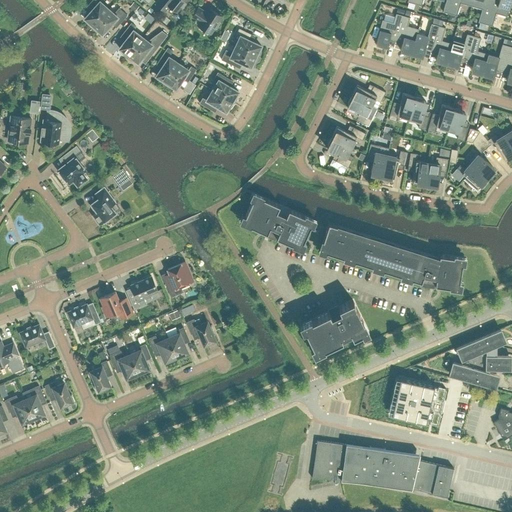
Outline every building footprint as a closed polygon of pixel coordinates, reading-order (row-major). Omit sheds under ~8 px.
[(87,22),(91,27),(108,8),(99,0),(91,0),(89,3),(93,7),(84,17),(88,21),(87,22)] [(157,0),(155,3),(165,10),(169,5),(178,12),(187,0),(157,0)] [(422,0),(414,0),(414,3),(414,5),(413,9),(417,10),(419,4),(421,5),(422,0)] [(445,0),(442,11),(449,13),(453,0),(445,0)] [(460,2),(471,5),(472,0),(453,0),(449,13),(456,15),(460,2)] [(478,21),(485,23),(491,0),(472,0),(471,5),(481,9),(478,21)] [(491,0),(485,23),(492,25),(495,13),(507,16),(510,0),(491,0)] [(113,13),(108,8),(91,27),(96,31),(97,29),(102,33),(111,23),(116,27),(127,14),(119,7),(113,13)] [(198,7),(192,16),(193,17),(194,15),(200,20),(197,24),(210,33),(214,27),(215,28),(220,22),(218,21),(221,15),(208,7),(206,12),(198,7)] [(389,39),(395,41),(403,15),(396,13),(393,22),(382,19),(375,42),(387,45),(389,39)] [(400,49),(411,52),(418,28),(407,25),(410,17),(403,15),(395,41),(401,43),(400,49)] [(418,28),(411,52),(422,55),(424,49),(430,51),(440,19),(434,18),(432,23),(431,23),(427,36),(417,33),(418,28)] [(435,59),(446,62),(453,39),(452,43),(441,40),(445,27),(441,26),(443,20),(440,19),(430,51),(437,53),(435,59)] [(122,52),(127,57),(142,37),(133,29),(136,26),(131,22),(123,32),(127,36),(119,47),(123,51),(122,52)] [(240,35),(235,46),(258,57),(260,51),(258,50),(261,45),(248,39),(250,33),(238,28),(236,33),(240,35)] [(147,41),(142,37),(127,57),(132,60),(133,58),(138,62),(146,51),(151,55),(167,34),(161,30),(147,41)] [(459,60),(466,62),(473,35),(466,33),(464,43),(453,39),(446,62),(458,66),(459,60)] [(470,69),(482,72),(487,53),(477,50),(480,37),(473,35),(466,62),(472,63),(470,69)] [(498,56),(487,53),(482,72),(493,76),(495,70),(501,72),(510,40),(503,38),(502,43),(498,56)] [(511,40),(510,40),(501,72),(507,74),(506,79),(511,81),(511,40)] [(254,62),(258,57),(235,46),(232,52),(225,49),(221,59),(235,66),(238,60),(250,66),(253,61),(254,62)] [(167,47),(159,60),(163,63),(156,75),(160,78),(160,79),(164,84),(178,62),(169,56),(172,50),(167,47)] [(188,69),(178,62),(164,84),(170,86),(171,85),(176,88),(183,76),(188,80),(196,69),(191,65),(188,69)] [(218,79),(212,89),(234,102),(236,96),(235,96),(238,91),(226,83),(229,78),(217,71),(214,77),(218,79)] [(357,84),(351,96),(370,105),(376,108),(385,91),(369,83),(366,89),(357,84)] [(230,107),(234,102),(212,89),(206,99),(202,97),(199,102),(210,109),(213,104),(226,111),(229,106),(230,107)] [(388,118),(395,120),(397,114),(408,117),(415,96),(402,93),(398,107),(392,105),(388,118)] [(42,95),(41,107),(49,108),(50,96),(42,95)] [(349,104),(347,107),(355,111),(352,117),(368,125),(373,115),(367,112),(370,105),(351,96),(347,103),(349,104)] [(422,114),(426,101),(422,100),(422,98),(415,96),(408,117),(420,121),(418,127),(424,129),(428,116),(422,114)] [(39,101),(31,100),(30,111),(38,112),(39,101)] [(441,104),(437,119),(431,117),(427,130),(433,131),(435,125),(447,128),(454,107),(441,104)] [(246,120),(252,123),(260,108),(254,105),(246,120)] [(461,111),(461,110),(454,107),(447,128),(458,132),(457,138),(464,140),(467,127),(461,125),(465,112),(461,111)] [(58,138),(67,139),(68,137),(68,135),(69,133),(69,131),(69,129),(68,127),(68,125),(68,124),(67,122),(66,121),(65,119),(64,118),(63,116),(62,115),(60,114),(59,113),(57,113),(56,112),(54,111),(52,111),(48,111),(47,120),(44,119),(42,140),(47,141),(47,143),(52,144),(52,142),(57,142),(58,138)] [(8,140),(11,140),(12,142),(17,143),(18,141),(28,142),(31,118),(11,115),(8,140)] [(337,125),(331,137),(350,146),(356,136),(362,139),(365,133),(349,124),(346,130),(337,125)] [(472,142),(475,136),(479,130),(469,127),(466,140),(472,142)] [(511,128),(503,134),(511,147),(511,128)] [(490,143),(493,141),(504,159),(511,154),(511,147),(503,134),(497,138),(495,134),(487,139),(479,130),(475,136),(485,147),(490,143)] [(480,152),(485,147),(475,136),(472,142),(480,152)] [(351,160),(352,156),(347,153),(350,146),(331,137),(327,144),(329,145),(327,148),(335,152),(332,158),(348,166),(351,160)] [(464,141),(461,155),(468,156),(470,142),(464,141)] [(374,173),(381,175),(388,147),(370,143),(367,156),(373,158),(370,171),(374,172),(374,173)] [(67,161),(58,169),(69,183),(73,180),(77,186),(87,178),(82,173),(85,170),(78,160),(84,156),(76,145),(62,155),(67,161)] [(388,147),(381,175),(394,178),(397,163),(404,165),(407,151),(400,150),(398,156),(387,154),(388,147)] [(360,158),(362,153),(352,148),(349,153),(360,158)] [(458,149),(451,148),(449,161),(455,163),(458,149)] [(412,181),(424,184),(428,162),(416,160),(417,153),(410,152),(408,165),(414,166),(412,181)] [(477,154),(469,163),(486,177),(491,171),(490,170),(493,167),(477,154)] [(447,158),(440,157),(436,156),(435,163),(428,162),(424,184),(432,185),(433,183),(436,184),(439,170),(445,172),(447,158)] [(465,169),(459,164),(456,168),(470,180),(468,182),(473,187),(475,185),(478,187),(486,177),(469,163),(465,169)] [(112,175),(119,185),(129,177),(122,168),(112,175)] [(97,211),(92,214),(99,223),(102,221),(104,223),(109,219),(107,217),(115,212),(110,205),(115,202),(104,187),(95,193),(98,197),(91,203),(97,211)] [(304,239),(305,238),(310,226),(307,225),(310,218),(287,208),(284,215),(277,211),(280,205),(257,195),(254,201),(252,200),(245,216),(247,217),(245,223),(266,233),(267,233),(268,230),(273,232),(277,234),(276,237),(298,247),(300,240),(303,242),(304,241),(304,239)] [(435,281),(434,285),(455,288),(456,281),(459,281),(462,264),(459,264),(460,257),(439,254),(438,261),(335,229),(337,225),(335,224),(328,222),(326,229),(321,246),(327,248),(326,251),(343,257),(344,254),(356,257),(355,260),(371,265),(372,263),(384,266),(384,269),(400,275),(401,271),(413,275),(412,278),(414,279),(421,281),(422,279),(431,280),(435,281)] [(172,279),(164,282),(170,296),(183,291),(180,286),(193,280),(185,261),(167,268),(172,279)] [(146,303),(146,302),(159,297),(156,291),(157,290),(151,275),(130,284),(135,295),(129,297),(134,308),(146,303)] [(103,306),(101,306),(105,316),(117,311),(120,317),(133,312),(126,297),(119,300),(115,291),(100,297),(103,306)] [(330,315),(329,311),(305,323),(308,329),(305,330),(306,332),(313,346),(315,345),(318,351),(342,339),(340,334),(349,329),(353,337),(361,333),(360,330),(366,327),(353,300),(338,307),(340,310),(335,312),(330,315)] [(86,303),(67,311),(73,326),(92,318),(95,324),(100,321),(96,310),(90,312),(86,303)] [(193,318),(187,321),(193,336),(199,333),(204,344),(207,342),(207,345),(216,341),(213,334),(215,333),(211,324),(209,325),(207,321),(196,325),(193,318)] [(39,323),(19,332),(25,346),(45,338),(49,347),(54,345),(48,330),(43,333),(39,323)] [(178,333),(168,337),(177,358),(184,354),(184,352),(187,351),(182,341),(188,338),(183,327),(177,329),(178,333)] [(454,361),(451,374),(493,387),(497,374),(489,371),(489,368),(508,368),(508,355),(496,355),(496,348),(496,345),(504,341),(499,330),(498,329),(458,346),(463,358),(467,357),(467,365),(454,361)] [(155,335),(148,338),(155,353),(161,350),(165,360),(168,359),(169,361),(177,358),(168,337),(158,342),(155,335)] [(0,340),(0,339),(0,363),(9,360),(8,358),(18,354),(13,342),(3,346),(0,340)] [(139,349),(129,354),(138,374),(146,371),(145,369),(148,368),(144,357),(150,355),(145,343),(138,346),(139,349)] [(110,354),(116,369),(119,368),(122,367),(126,377),(129,375),(130,378),(136,375),(138,374),(129,354),(128,354),(124,356),(123,356),(120,350),(120,349),(117,344),(107,348),(110,354)] [(101,366),(90,370),(96,383),(93,384),(97,392),(107,388),(106,385),(109,384),(105,374),(111,371),(106,360),(99,363),(101,366)] [(423,368),(425,360),(412,365),(423,368)] [(391,413),(436,424),(445,387),(438,386),(400,377),(391,413)] [(55,380),(45,385),(50,397),(56,395),(60,405),(64,404),(64,406),(75,401),(71,394),(69,395),(64,382),(57,385),(55,380)] [(31,396),(25,398),(34,419),(41,416),(40,414),(43,412),(39,402),(45,399),(39,385),(28,389),(31,396)] [(16,395),(5,399),(11,414),(17,411),(22,422),(25,420),(26,422),(34,419),(25,398),(18,401),(16,395)] [(511,411),(508,411),(508,409),(500,407),(497,416),(498,418),(493,421),(503,439),(507,436),(511,433),(511,411)] [(311,477),(343,478),(351,444),(317,439),(311,477)] [(343,478),(377,480),(385,449),(351,444),(343,478)] [(377,480),(412,488),(418,459),(396,454),(396,451),(385,449),(377,480)] [(446,496),(453,467),(418,459),(412,488),(446,496)]
